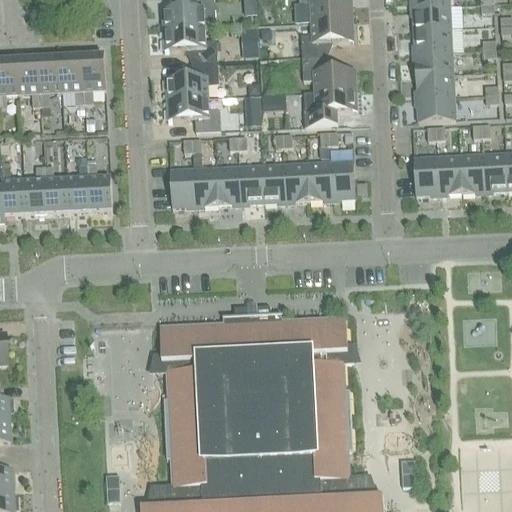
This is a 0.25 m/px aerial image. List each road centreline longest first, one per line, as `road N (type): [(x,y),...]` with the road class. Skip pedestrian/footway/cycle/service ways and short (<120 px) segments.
road 1 (residential): [(141,264),(129,0)]
road 2 (residential): [(388,252),(376,0)]
road 3 (residential): [(141,264),(388,252)]
road 4 (residential): [(37,285),(50,511)]
road 5 (residential): [(388,252),(511,248)]
